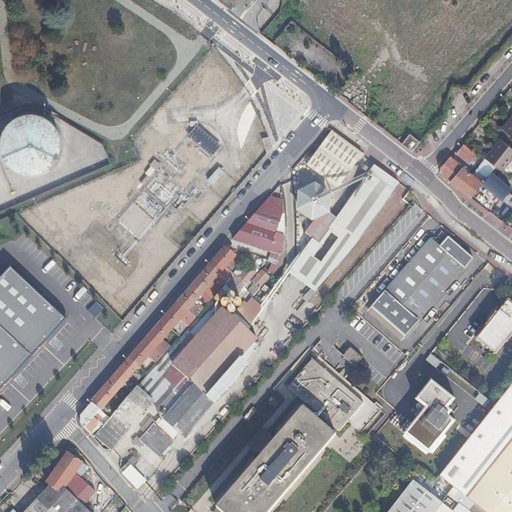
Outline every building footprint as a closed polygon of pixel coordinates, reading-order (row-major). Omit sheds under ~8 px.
[(0,159),(1,161),(8,169),(17,174),(27,175),(38,174),(47,169),(54,161),(57,151),(58,141),(55,131),(49,122),(40,117),(31,114),(21,114),(12,118),(4,124),(0,130),(0,159)] [(511,114),(500,128),(511,137),(511,114)] [(190,139),(209,156),(216,148),(197,131),(190,139)] [(412,151),(420,141),(411,134),(403,144),(412,151)] [(367,159),(363,156),(336,137),(311,170),(342,192),(367,159)] [(494,167),(500,171),(511,157),(511,150),(499,139),(484,158),(485,159),(494,167)] [(469,164),(477,153),(475,151),(473,154),(463,146),(456,154),(469,164)] [(441,175),(470,197),(471,197),(494,167),(485,159),(472,176),(450,158),(449,157),(442,166),(441,175)] [(149,167),(154,171),(159,166),(154,162),(149,167)] [(348,251),(398,182),(373,164),(334,218),(330,214),(312,221),(303,232),(311,238),(287,273),(313,291),(348,251)] [(218,166),(211,182),(219,186),(227,170),(218,166)] [(485,178),(481,183),(501,200),(508,192),(510,189),(490,172),(485,178)] [(320,188),(316,188),(313,188),(309,189),(306,191),(303,193),(301,196),(300,199),(299,202),(299,206),(299,210),(301,213),(303,216),(305,218),(308,220),(312,221),(330,214),(332,210),(332,207),(333,204),(332,200),(331,197),(329,194),(326,191),(323,190),(320,188)] [(511,195),(508,192),(501,200),(511,208),(511,195)] [(282,194),(280,193),(279,198),(271,195),(233,240),(271,252),(282,256),(283,251),(283,247),(284,242),(284,237),(284,235),(280,234),(282,229),(277,228),(282,215),(284,215),(284,213),(284,209),(283,204),(283,199),(282,194)] [(431,217),(419,194),(418,196),(409,205),(333,294),(196,448),(154,494),(164,506),(169,511),(371,511),(410,466),(376,437),(398,412),(376,393),(407,357),(349,309),(431,217)] [(97,243),(98,242),(99,241),(100,239),(100,237),(100,235),(98,233),(97,232),(95,231),(94,231),(91,232),(90,233),(89,235),(88,237),(88,239),(89,240),(90,242),(92,243),(94,243),(96,243),(97,243)] [(431,238),(435,243),(446,236),(442,231),(431,238)] [(370,306),(405,336),(473,256),(448,235),(433,253),(424,245),(370,306)] [(103,247),(103,248),(103,249),(102,251),(103,252),(103,253),(104,255),(106,256),(108,256),(109,256),(111,255),(113,254),(114,252),(114,250),(113,248),(112,246),(110,245),(108,245),(106,245),(104,246),(103,247)] [(240,260),(225,248),(81,414),(80,424),(89,434),(96,426),(97,427),(100,423),(95,419),(96,417),(94,415),(100,409),(103,413),(106,410),(102,407),(138,366),(218,274),(227,282),(233,275),(233,274),(230,271),(240,260)] [(269,258),(283,262),(282,256),(271,252),(269,258)] [(121,255),(119,255),(116,256),(115,257),(114,259),(114,260),(114,261),(115,263),(116,264),(116,265),(117,266),(118,266),(120,266),(122,266),(124,264),(125,263),(125,262),(125,260),(125,259),(125,257),(123,256),(122,255),(121,255)] [(279,266),(283,262),(269,258),(269,262),(271,263),(279,266)] [(231,293),(236,297),(241,291),(258,272),(251,265),(238,279),(237,281),(234,278),(226,288),(231,293)] [(0,389),(66,319),(9,266),(0,276),(0,389)] [(259,289),(269,278),(262,272),(252,282),(259,289)] [(227,282),(223,286),(225,288),(234,278),(236,277),(233,275),(227,282)] [(236,297),(245,305),(250,299),(241,291),(236,297)] [(478,338),(498,354),(511,335),(511,301),(509,299),(478,338)] [(179,433),(186,439),(190,430),(214,403),(213,402),(171,365),(221,309),(213,301),(136,386),(127,397),(95,434),(110,447),(152,400),(161,408),(157,413),(162,418),(177,431),(179,433)] [(95,318),(103,309),(95,302),(87,311),(95,318)] [(225,304),(221,309),(245,330),(254,319),(254,312),(245,305),(238,313),(225,304)] [(171,365),(213,402),(239,369),(238,365),(234,365),(256,340),(245,330),(221,309),(171,365)] [(411,338),(417,344),(428,331),(422,326),(411,338)] [(429,353),(425,359),(435,368),(440,362),(429,353)] [(424,407),(403,434),(428,454),(455,421),(448,415),(451,411),(447,408),(454,399),(430,380),(414,400),(424,407)] [(483,511),(511,511),(511,381),(493,406),(437,477),(457,492),(483,511)] [(151,448),(158,453),(160,456),(172,442),(156,428),(152,425),(140,438),(151,448)] [(156,428),(172,442),(174,439),(158,426),(156,428)] [(67,493),(84,471),(87,466),(68,453),(47,482),(50,485),(65,496),(67,493)] [(130,462),(128,463),(132,467),(138,462),(140,460),(131,453),(126,458),(130,462)] [(128,463),(120,469),(124,473),(132,467),(128,463)] [(85,472),(84,471),(67,493),(83,507),(95,494),(80,479),(85,472)] [(468,511),(458,504),(452,511),(451,511),(426,491),(432,483),(419,473),(387,511),(468,511)] [(50,485),(25,511),(87,511),(83,507),(67,493),(65,496),(50,485)]
